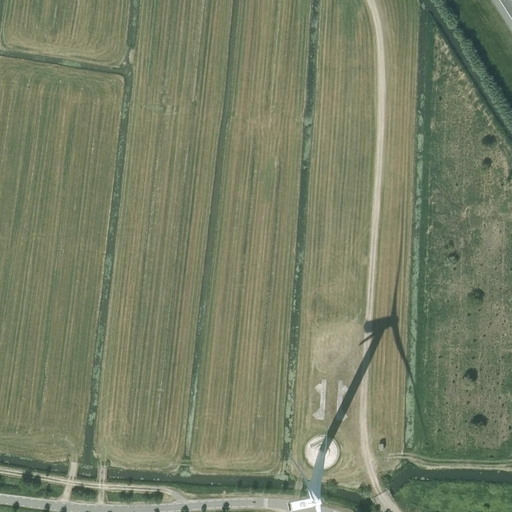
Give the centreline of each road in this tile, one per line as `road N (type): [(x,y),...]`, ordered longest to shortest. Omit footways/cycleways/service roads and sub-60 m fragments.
road 1 (track): [(373,0),(382,67),(363,425),(365,460),(380,493)]
road 2 (tertiary): [(296,506),(100,510),(0,499)]
road 3 (track): [(0,470),(166,490),(186,506)]
road 4 (track): [(371,478),(410,459),(511,458)]
